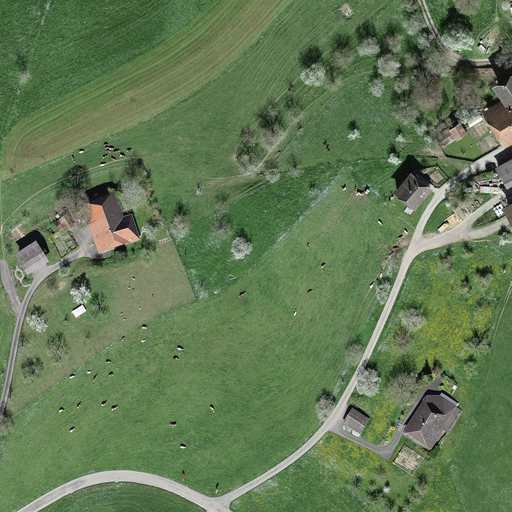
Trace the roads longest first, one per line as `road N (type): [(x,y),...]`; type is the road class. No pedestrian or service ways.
road 1 (unclassified): [(215,506),(323,430),(358,373),(425,214),(448,185),(511,145)]
road 2 (track): [(0,415),(31,288),(89,247)]
road 3 (unclassified): [(27,511),(71,486),(118,474),(215,506)]
road 4 (track): [(328,423),(389,448),(434,387)]
road 5 (track): [(511,58),(454,57),(421,0)]
